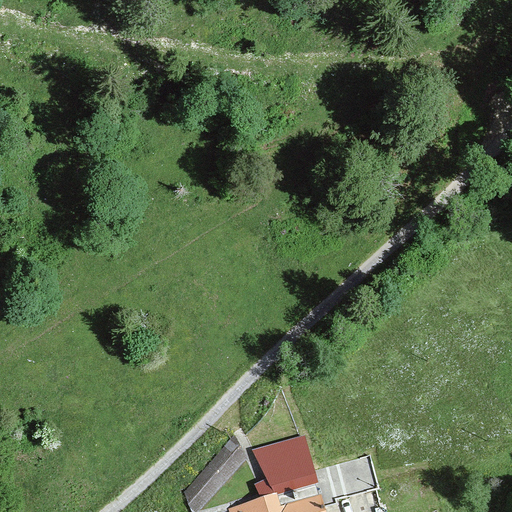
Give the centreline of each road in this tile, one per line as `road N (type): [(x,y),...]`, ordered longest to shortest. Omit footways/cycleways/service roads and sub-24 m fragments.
road 1 (track): [(107,511),(511,148)]
road 2 (track): [(511,65),(351,67),(164,54),(0,19)]
